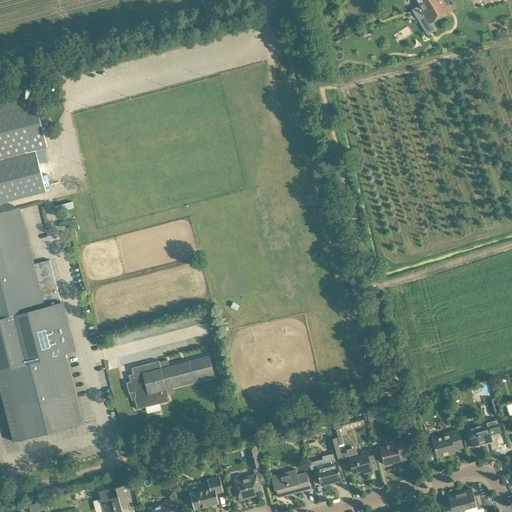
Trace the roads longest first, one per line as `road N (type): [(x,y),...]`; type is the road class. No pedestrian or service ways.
road 1 (unclassified): [(285,0),(259,46),(50,99),(72,183),(46,203),(113,463)]
road 2 (track): [(0,71),(272,0)]
road 3 (residential): [(507,511),(490,474),(469,471),(310,511)]
